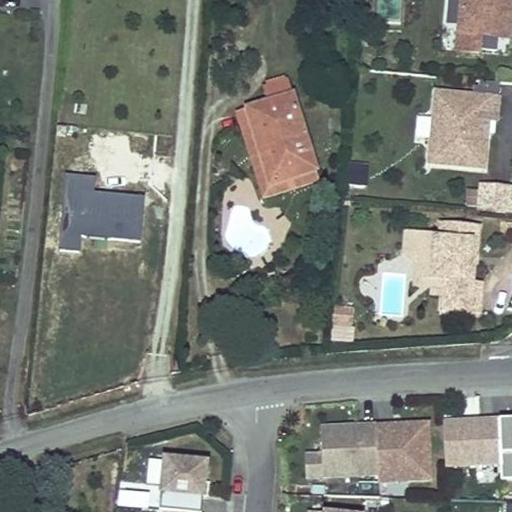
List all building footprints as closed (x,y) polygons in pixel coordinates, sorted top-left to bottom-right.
[(404,0),(380,0),(379,21),(403,23),(404,0)] [(509,39),(511,18),(504,17),(505,1),(511,1),(511,0),(462,0),(457,51),(478,53),(479,36),(509,39)] [(511,84),(511,74),(500,73),(499,83),(511,84)] [(267,104),(246,110),(270,186),(314,172),(316,171),(288,81),(263,89),(267,104)] [(499,83),(480,82),(478,97),(498,99),(499,83)] [(430,151),(429,165),(485,170),(488,135),(482,134),(482,121),(489,121),(496,122),(498,99),(478,97),(435,93),(434,109),(443,116),(440,146),(430,151)] [(434,109),(430,151),(440,146),(443,116),(434,109)] [(317,182),(314,172),(270,186),(246,110),(237,114),(264,199),(317,182)] [(352,166),(350,184),(366,186),(368,168),(352,166)] [(67,175),(60,250),(81,252),(82,238),(142,242),(146,197),(93,193),(94,177),(67,175)] [(511,187),(481,185),(479,212),(510,215),(511,191),(511,187)] [(404,255),(415,263),(445,266),(443,289),(442,312),(479,315),(481,284),(472,283),(474,267),(474,257),(476,257),(477,255),(479,227),(440,224),(439,240),(426,238),(427,235),(406,233),(404,255)] [(415,263),(413,287),(443,289),(445,266),(415,263)] [(258,279),(262,288),(278,281),(274,272),(258,279)] [(352,310),(335,309),(334,325),(350,327),(352,310)] [(511,415),(511,419),(496,420),(497,447),(498,463),(499,479),(511,478),(511,415)] [(497,447),(496,420),(496,419),(441,422),(443,466),(498,463),(497,447)] [(428,482),(425,424),(373,426),(376,476),(376,485),(428,482)] [(376,476),(373,426),(320,429),(321,457),(304,457),(305,480),(376,476)] [(198,511),(203,465),(162,461),(156,511),(198,511)] [(150,491),(124,489),(123,505),(149,506),(150,491)]
